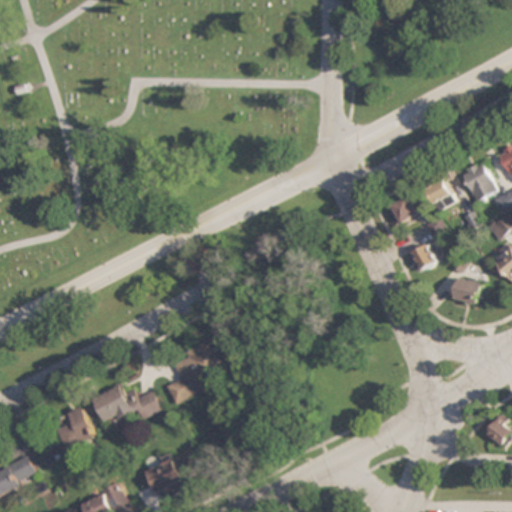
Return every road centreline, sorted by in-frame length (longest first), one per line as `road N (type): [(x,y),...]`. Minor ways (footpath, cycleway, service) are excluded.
road 1 (tertiary): [(0,329),(301,179),(511,60)]
road 2 (residential): [(436,442),(422,363),(333,161)]
road 3 (residential): [(474,388),(241,511)]
road 4 (residential): [(218,287),(0,403)]
road 5 (residential): [(511,104),(348,193)]
road 6 (residential): [(333,0),(333,161)]
road 7 (residential): [(474,388),(439,435),(404,511)]
road 8 (residential): [(511,364),(452,347),(398,309)]
